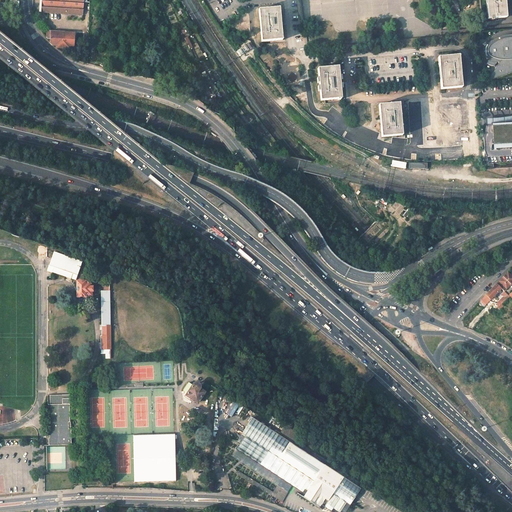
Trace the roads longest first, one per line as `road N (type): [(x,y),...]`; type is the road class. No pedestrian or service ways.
road 1 (trunk): [(393,363),(0,39)]
road 2 (trunk): [(0,53),(292,293)]
road 3 (secondary): [(89,72),(160,92),(204,115),(327,274)]
road 4 (trunk): [(0,161),(161,210),(292,293)]
road 5 (primary): [(282,511),(193,495),(0,501)]
road 6 (trunk): [(292,293),(473,461)]
road 7 (trunk): [(393,363),(224,195)]
road 8 (primary): [(224,195),(167,170),(0,130)]
road 9 (trunk): [(372,311),(358,342),(369,377),(459,458),(473,461)]
road 10 (trunk): [(511,467),(393,363)]
road 11 (track): [(193,495),(177,411),(191,373)]
